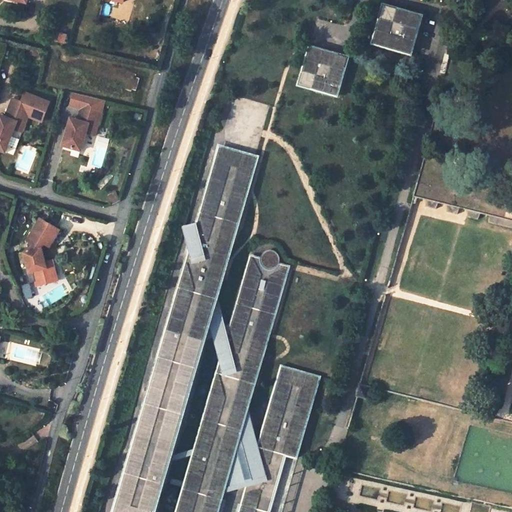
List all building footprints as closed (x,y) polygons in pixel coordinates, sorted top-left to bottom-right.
[(412,54),(423,14),(384,3),(373,38),(378,40),(377,44),(412,54)] [(65,34),(57,32),(55,39),(63,41),(65,34)] [(341,84),(349,55),(309,44),(306,55),(298,84),(327,92),(328,89),(338,83),(341,84)] [(328,89),(327,92),(338,95),(341,84),(338,83),(328,89)] [(79,119),(72,118),(66,145),(84,150),(88,132),(91,133),(93,123),(99,125),(103,111),(96,110),(99,98),(74,91),(70,104),(82,107),(79,119)] [(1,113),(0,115),(0,148),(6,151),(15,128),(17,129),(20,121),(25,123),(29,115),(43,120),(50,101),(28,92),(24,101),(13,97),(6,115),(1,113)] [(23,131),(25,123),(20,121),(17,129),(23,131)] [(99,125),(93,123),(91,133),(97,134),(99,125)] [(250,409),(290,267),(279,264),(280,262),(280,260),(280,258),(280,256),(279,254),(277,253),(275,251),(273,250),(271,250),(269,250),(266,251),(264,252),(263,254),(261,257),(261,259),(250,256),(232,323),(227,325),(219,299),(226,273),(230,260),(258,159),(218,148),(197,222),(185,226),(197,271),(184,268),(116,511),(270,511),(287,454),(299,458),(321,376),(282,365),(260,445),(250,409)] [(59,230),(40,219),(27,241),(30,243),(24,253),(29,268),(32,267),(37,283),(54,278),(50,266),(46,263),(41,249),(45,243),(50,246),(59,230)] [(53,260),(46,263),(50,266),(54,278),(37,283),(38,286),(59,280),(53,260)] [(368,398),(372,386),(361,384),(358,395),(368,398)]
